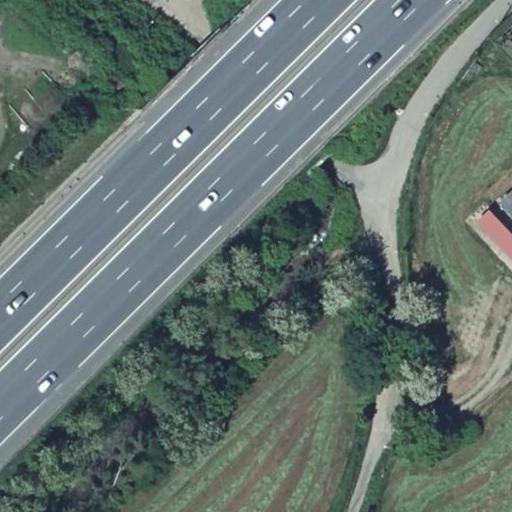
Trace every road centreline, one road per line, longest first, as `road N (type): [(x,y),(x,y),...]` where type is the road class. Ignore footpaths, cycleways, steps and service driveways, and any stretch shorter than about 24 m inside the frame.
road 1 (trunk): [(0,409),(411,0)]
road 2 (trunk): [(319,0),(0,315)]
road 3 (residential): [(388,187),(392,341),(372,453),(351,511)]
road 4 (residential): [(509,0),(436,77),(411,117),(388,187)]
road 5 (unclassified): [(207,40),(321,154)]
